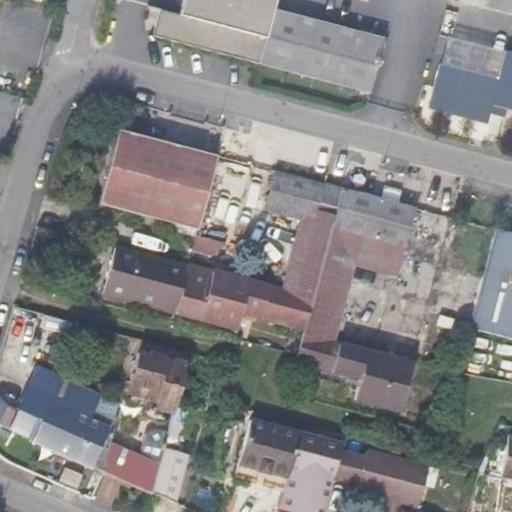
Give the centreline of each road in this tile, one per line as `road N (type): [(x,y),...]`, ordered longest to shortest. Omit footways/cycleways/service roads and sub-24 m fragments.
road 1 (residential): [(511,183),(72,65)]
road 2 (residential): [(72,65),(52,98),(0,283)]
